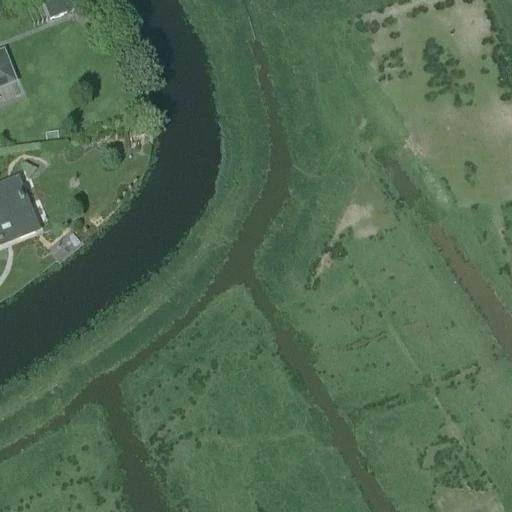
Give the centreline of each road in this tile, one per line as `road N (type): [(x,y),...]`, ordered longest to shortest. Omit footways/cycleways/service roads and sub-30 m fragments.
road 1 (track): [(0,422),(180,286),(227,218),(249,162),(228,51),(201,0)]
road 2 (track): [(441,192),(311,0)]
